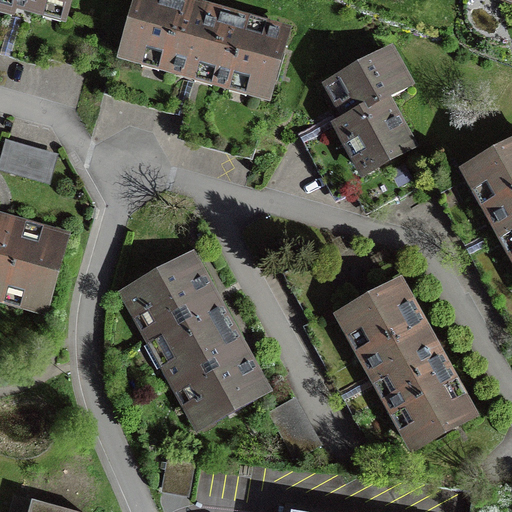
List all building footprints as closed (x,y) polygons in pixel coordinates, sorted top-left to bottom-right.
[(45,12),(47,6),(64,11),(67,0),(0,0),(14,5),(15,3),(45,12)] [(167,68),(197,76),(198,70),(214,75),(212,81),(231,86),(233,80),(249,85),(247,91),(267,96),(285,34),(265,28),(263,34),(247,30),(249,24),(217,14),(215,22),(210,20),(211,17),(193,12),(190,21),(185,19),(189,6),(167,0),(139,0),(124,55),(143,61),(145,55),(169,62),(167,68)] [(0,53),(10,57),(21,18),(10,15),(0,48),(0,53)] [(18,36),(13,54),(39,60),(41,54),(82,64),(87,46),(46,36),(44,43),(18,36)] [(344,99),(339,102),(348,118),(338,124),(349,144),(354,141),(361,155),(356,158),(364,172),(410,147),(385,101),(408,88),(389,54),(336,84),(344,99)] [(107,94),(172,112),(177,95),(112,76),(107,94)] [(186,117),(195,84),(183,81),(174,114),(186,117)] [(303,142),(334,128),(329,117),(298,132),(303,142)] [(185,140),(250,159),(255,141),(190,122),(185,140)] [(371,209),(393,197),(379,170),(357,182),(332,135),(311,146),(338,197),(359,186),(371,209)] [(56,157),(6,143),(0,165),(0,168),(49,182),(56,157)] [(478,189),(483,186),(494,208),(489,211),(504,237),(509,235),(511,239),(511,146),(467,171),(478,189)] [(418,187),(401,156),(381,167),(398,198),(418,187)] [(443,197),(467,241),(487,230),(463,186),(443,197)] [(23,239),(38,244),(40,238),(43,229),(26,224),(24,233),(23,239)] [(0,249),(0,296),(5,298),(7,293),(23,297),(22,303),(41,308),(60,243),(40,238),(38,244),(23,239),(24,233),(6,228),(0,249)] [(469,255),(500,241),(495,230),(464,245),(469,255)] [(476,258),(507,319),(511,316),(511,277),(496,247),(476,258)] [(216,304),(211,294),(192,261),(128,297),(139,317),(148,312),(155,324),(150,328),(156,338),(216,304)] [(309,329),(340,386),(360,375),(329,317),(338,312),(313,265),(292,276),(318,324),(309,329)] [(422,328),(399,286),(342,317),(352,336),(357,333),(369,354),(364,357),(379,384),(384,381),(392,395),(387,398),(396,415),(401,412),(409,426),(404,429),(414,447),(471,416),(461,398),(455,401),(448,387),(453,384),(437,354),(430,358),(428,354),(430,353),(421,336),(413,340),(410,335),(422,328)] [(156,369),(165,364),(174,381),(178,379),(239,345),(216,304),(156,338),(143,345),(156,369)] [(263,388),(245,355),(239,345),(178,379),(184,389),(189,386),(196,398),(187,403),(199,424),(263,388)] [(343,403),(374,388),(369,378),(338,392),(343,403)] [(352,405),(376,449),(396,439),(372,395),(352,405)] [(268,413),(294,461),(322,446),(296,398),(268,413)] [(167,460),(162,488),(189,493),(194,465),(167,460)] [(491,511),(495,493),(474,490),(470,511),(491,511)] [(72,511),(31,501),(28,511),(72,511)]
